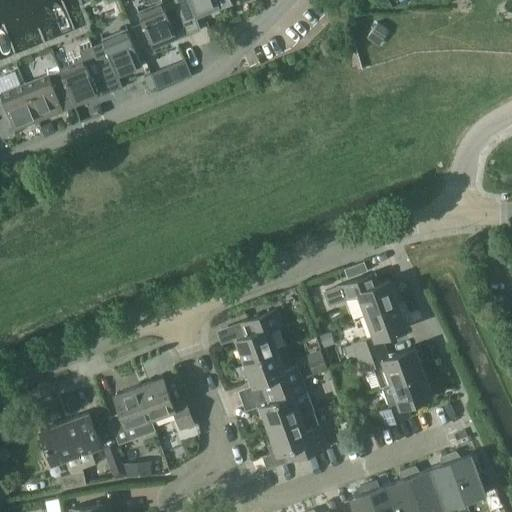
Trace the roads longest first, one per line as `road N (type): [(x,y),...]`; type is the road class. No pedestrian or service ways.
road 1 (residential): [(0,164),(211,78),(286,0)]
road 2 (tertiary): [(180,316),(390,232),(458,216)]
road 3 (residential): [(229,462),(247,505),(468,424)]
road 4 (tertiary): [(0,399),(28,370),(180,316)]
road 5 (residential): [(180,316),(229,462)]
road 6 (unclassified): [(458,216),(462,172),(487,129),(511,115)]
